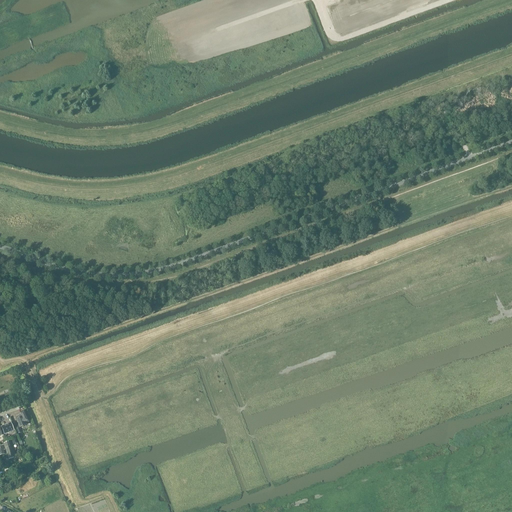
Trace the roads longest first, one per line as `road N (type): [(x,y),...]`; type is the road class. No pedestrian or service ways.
road 1 (unclassified): [(0,247),(85,273),(151,272),(511,141)]
road 2 (unknown): [(39,395),(172,336),(511,215)]
road 3 (track): [(448,0),(344,38),(328,32),(316,0)]
